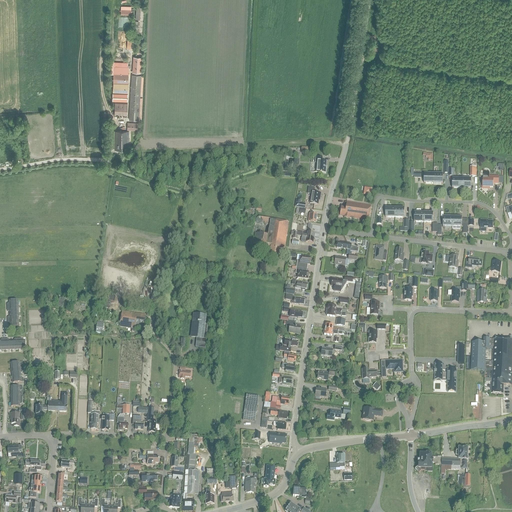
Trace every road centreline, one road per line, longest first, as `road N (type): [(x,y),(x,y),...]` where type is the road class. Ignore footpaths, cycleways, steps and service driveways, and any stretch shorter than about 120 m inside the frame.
road 1 (unclassified): [(323,229),(369,0)]
road 2 (unclassified): [(298,452),(293,428),(323,229)]
road 3 (residential): [(511,238),(477,203),(380,196),(370,235)]
road 4 (residential): [(511,253),(370,235)]
road 5 (residential): [(167,435),(174,360),(150,316)]
